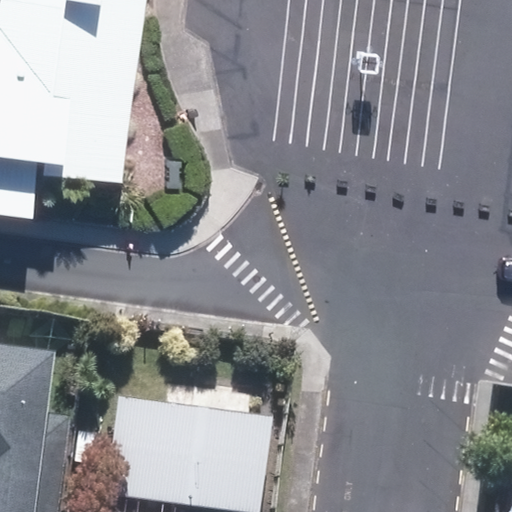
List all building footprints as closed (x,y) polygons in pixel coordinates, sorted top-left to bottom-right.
[(0,0),(0,193),(35,198),(41,135),(47,136),(44,156),(124,168),(144,0),(0,0)] [(57,345),(0,337),(0,511),(59,511),(73,412),(48,409),(57,345)] [(116,383),(85,379),(75,449),(107,453),(116,383)] [(174,387),(173,402),(119,399),(113,492),(265,501),(270,407),(208,404),(208,389),(174,387)] [(138,510),(88,505),(86,511),(170,511),(171,506),(163,499),(150,498),(138,504),(138,510)]
